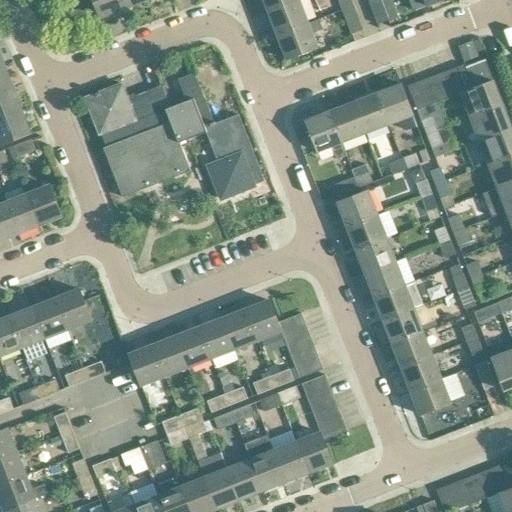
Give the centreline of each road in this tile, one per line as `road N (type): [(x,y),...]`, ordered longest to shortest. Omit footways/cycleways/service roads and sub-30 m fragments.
road 1 (residential): [(260,103),(232,38),(209,25),(45,86)]
road 2 (residential): [(316,249),(153,311),(129,299),(103,234)]
road 3 (residential): [(260,103),(511,4)]
road 4 (residential): [(405,476),(316,249)]
road 5 (residential): [(103,234),(45,86)]
road 6 (residential): [(316,249),(260,103)]
road 7 (unknown): [(0,417),(97,385),(127,427)]
